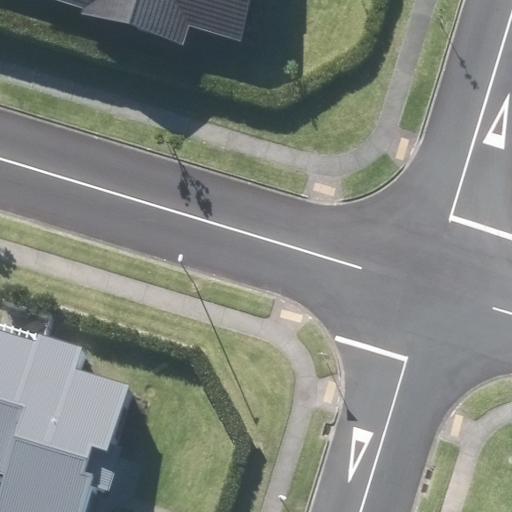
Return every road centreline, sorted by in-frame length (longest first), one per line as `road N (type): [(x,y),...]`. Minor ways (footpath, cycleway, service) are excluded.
road 1 (residential): [(0,156),(435,295)]
road 2 (residential): [(511,44),(435,295)]
road 3 (residential): [(435,295),(368,511)]
